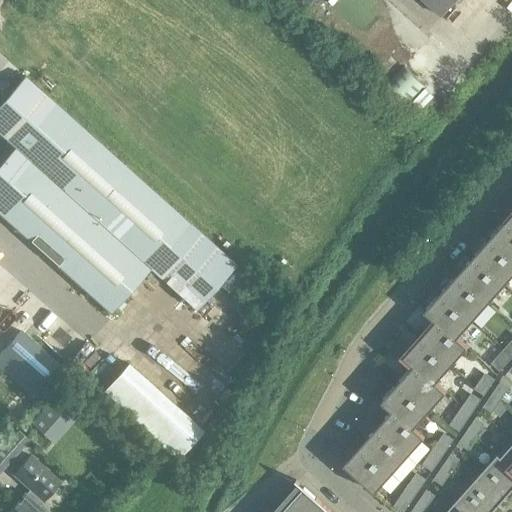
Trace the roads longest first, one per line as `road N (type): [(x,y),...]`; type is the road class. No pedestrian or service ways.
road 1 (residential): [(511,172),(367,336),(308,448),(318,469),(367,511)]
road 2 (unknown): [(0,231),(112,330),(142,325),(168,297)]
